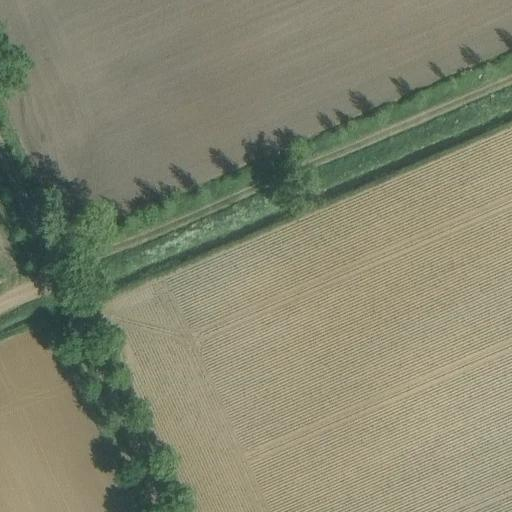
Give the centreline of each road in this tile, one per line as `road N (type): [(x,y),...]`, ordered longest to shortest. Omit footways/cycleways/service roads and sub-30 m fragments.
road 1 (track): [(511,84),(0,306)]
road 2 (track): [(150,511),(0,179)]
